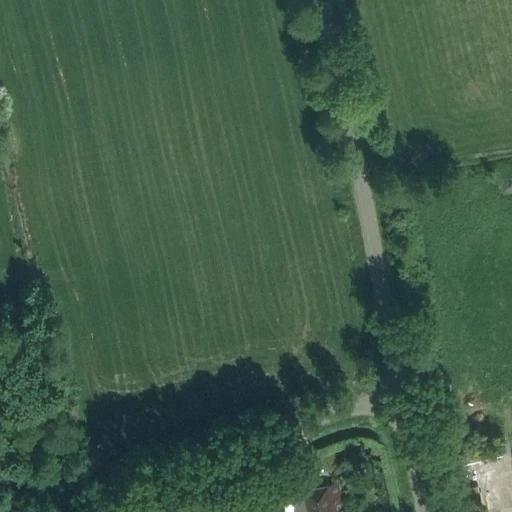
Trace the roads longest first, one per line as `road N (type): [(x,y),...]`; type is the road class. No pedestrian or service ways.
road 1 (unclassified): [(393,374),(310,0)]
road 2 (unclassified): [(80,511),(393,374)]
road 3 (residential): [(426,511),(393,374)]
